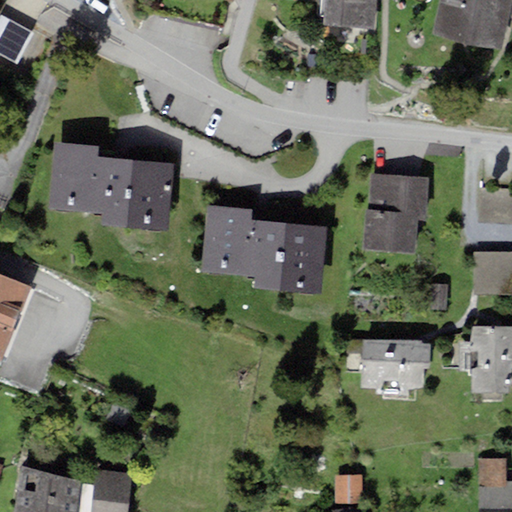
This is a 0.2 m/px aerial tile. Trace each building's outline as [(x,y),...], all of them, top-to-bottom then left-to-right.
[(341,0),(339,20),(385,25),(387,0),(341,0)] [(511,0),(452,0),(446,37),(511,48),(511,0)] [(32,35),(0,17),(0,55),(17,64),(32,35)] [(314,76),(358,79),(359,62),(314,59),(313,68),(293,67),(292,85),(314,87),(314,76)] [(110,146),(65,144),(62,210),(122,213),(122,228),(182,230),(185,163),(109,160),(110,146)] [(438,178),(380,176),(377,250),(430,252),(432,220),(437,221),(438,178)] [(511,224),(511,191),(487,191),(486,223),(511,224)] [(265,210),(217,207),(213,273),(276,277),(275,288),(335,291),(339,226),(264,222),(265,210)] [(511,252),(481,253),(482,292),(511,291),(511,252)] [(0,272),(0,355),(16,362),(43,289),(0,272)] [(511,333),(476,333),(475,395),(511,396),(511,333)] [(371,343),(368,389),(437,393),(440,348),(371,343)] [(29,511),(89,511),(94,481),(37,468),(29,511)] [(338,477),(338,503),(363,504),(364,477),(338,477)] [(139,511),(142,483),(107,478),(104,511),(139,511)]
